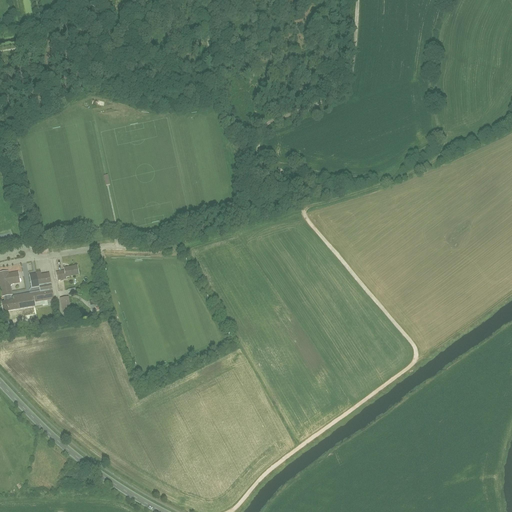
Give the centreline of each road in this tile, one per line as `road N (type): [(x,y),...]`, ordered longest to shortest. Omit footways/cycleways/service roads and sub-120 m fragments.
road 1 (track): [(116,246),(177,248),(303,209),(264,171),(258,133),(335,104),(352,47),(353,0)]
road 2 (tertiary): [(0,383),(57,443),(159,511)]
